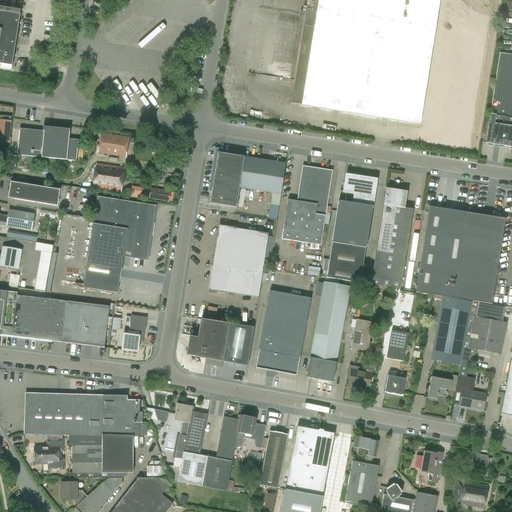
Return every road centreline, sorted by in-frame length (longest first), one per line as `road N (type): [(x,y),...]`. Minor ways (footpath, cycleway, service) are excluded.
road 1 (unclassified): [(511,445),(163,375)]
road 2 (unclassified): [(511,172),(203,127)]
road 3 (unclassified): [(163,375),(203,127)]
road 4 (unclassified): [(163,375),(0,357)]
road 5 (unclassified): [(203,127),(67,104)]
road 6 (unclassified): [(203,127),(224,0)]
